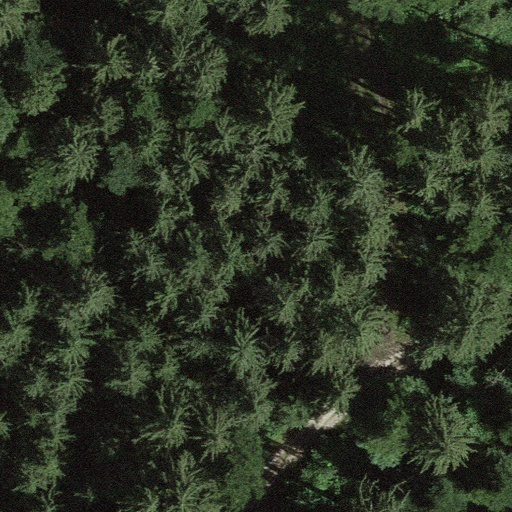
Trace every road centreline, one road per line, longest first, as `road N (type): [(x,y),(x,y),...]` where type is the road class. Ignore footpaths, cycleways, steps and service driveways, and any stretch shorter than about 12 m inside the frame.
road 1 (track): [(309,0),(434,112),(511,333)]
road 2 (track): [(511,362),(473,373),(316,511)]
